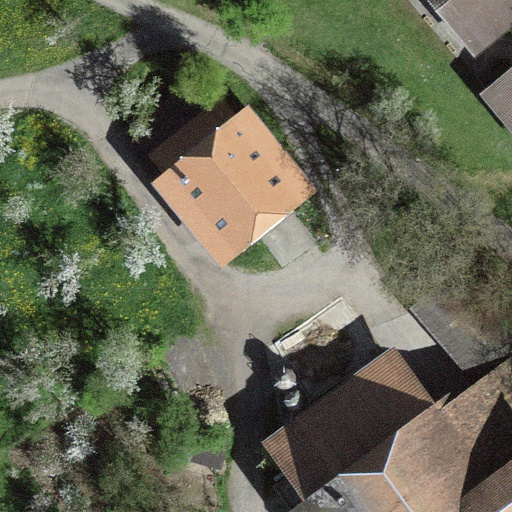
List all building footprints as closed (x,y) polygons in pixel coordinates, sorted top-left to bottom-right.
[(511,0),(446,0),(489,53),(511,34),(511,0)] [(511,76),(475,108),(511,151),(511,76)] [(345,198),(280,114),(193,180),(258,265),(345,198)] [(511,511),(511,352),(471,297),(282,437),(335,509),(331,511),(511,511)] [(230,445),(190,431),(180,460),(221,473),(230,445)]
